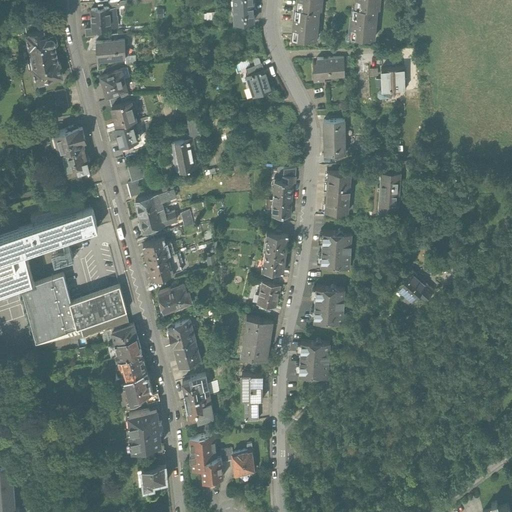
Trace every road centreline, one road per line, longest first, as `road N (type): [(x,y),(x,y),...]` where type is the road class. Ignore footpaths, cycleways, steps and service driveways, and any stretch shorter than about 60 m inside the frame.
road 1 (residential): [(182,511),(169,394),(69,0)]
road 2 (residential): [(274,0),(276,53),(311,132),(298,276),(277,387),(280,511)]
road 3 (track): [(387,511),(438,425),(479,328),(494,309),(511,304)]
